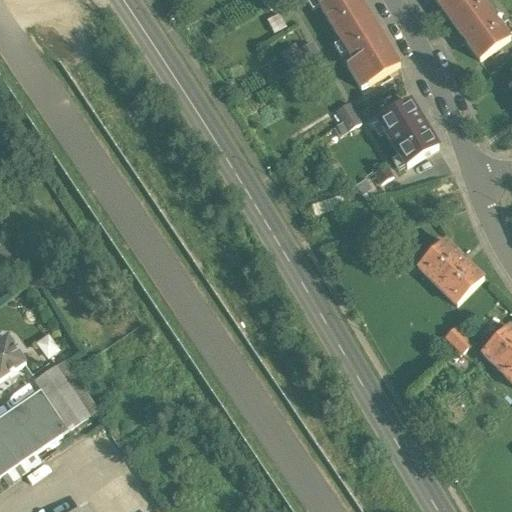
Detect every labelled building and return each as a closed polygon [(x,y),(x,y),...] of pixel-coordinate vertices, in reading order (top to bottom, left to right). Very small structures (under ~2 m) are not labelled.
[(357,0),(315,0),(342,43),(372,24),(357,0)] [(478,0),(432,0),(448,22),(478,0)] [(510,43),(478,0),(448,22),(480,65),(510,43)] [(372,24),(342,43),(370,90),(399,69),(372,24)] [(313,47),(301,54),(312,75),(325,67),(313,47)] [(410,107),(381,125),(410,171),(439,153),(410,107)] [(350,108),(338,115),(344,126),(356,118),(350,108)] [(356,118),(344,126),(350,136),(362,128),(356,118)] [(388,170),(376,177),(383,188),(394,181),(388,170)] [(445,244),(418,270),(457,309),(484,283),(445,244)] [(403,252),(395,261),(405,271),(414,262),(403,252)] [(0,301),(12,294),(0,276),(0,301)] [(456,330),(446,340),(454,349),(464,339),(456,330)] [(511,333),(509,330),(482,357),(511,386),(511,333)] [(464,339),(454,349),(463,357),(473,347),(464,339)] [(27,367),(9,341),(0,346),(0,384),(0,385),(27,367)] [(90,420),(57,370),(36,384),(70,434),(90,420)] [(41,394),(0,421),(0,480),(69,435),(41,394)]
